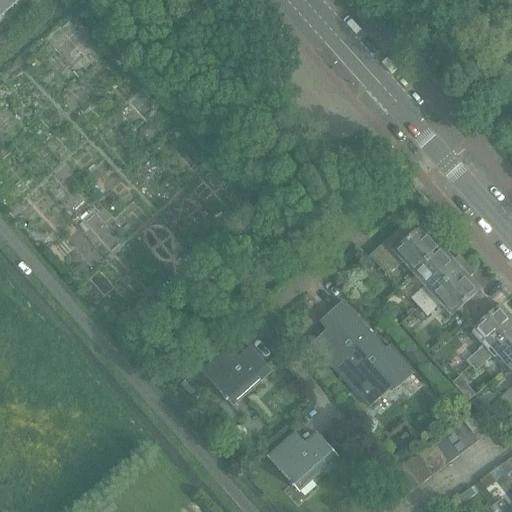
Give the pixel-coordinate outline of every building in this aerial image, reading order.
[(0,0),(0,17),(19,0),(0,0)] [(373,140),(372,138),(368,134),(362,139),(367,145),(373,140)] [(404,226),(370,257),(387,276),(403,262),(414,275),(443,249),(424,228),(414,237),(404,226)] [(443,249),(414,275),(426,287),(412,300),(419,308),(462,270),(443,249)] [(467,320),(486,303),(478,294),(481,292),(462,270),(419,308),(427,317),(441,304),(453,317),(459,312),(467,320)] [(386,351),(343,303),(330,315),(337,323),(312,345),(354,391),(359,387),(374,404),(394,387),(397,390),(415,374),(391,347),(386,351)] [(486,303),(467,320),(476,331),(495,314),(494,313),(486,303)] [(472,367),(511,330),(511,318),(501,306),(494,313),(495,314),(476,331),(485,341),(482,344),(484,347),(468,362),(472,367)] [(511,330),(472,367),(476,371),(493,357),(495,359),(499,356),(509,367),(511,364),(511,330)] [(223,355),(203,373),(233,407),(272,372),(252,349),(232,366),(223,355)] [(511,364),(509,367),(511,370),(511,389),(501,399),(505,404),(511,397),(511,364)] [(462,376),(453,384),(460,393),(467,386),(467,382),(462,376)] [(478,398),(472,404),(479,411),(485,405),(478,398)] [(483,428),(482,427),(473,415),(464,422),(473,435),(483,428)] [(473,435),(464,422),(454,430),(469,450),(479,442),(473,435)] [(445,437),(460,457),(469,450),(454,430),(445,437)] [(299,452),(289,440),(269,458),(292,484),(290,486),(294,489),(295,488),(299,493),(338,458),(318,435),(299,452)] [(450,464),(460,457),(445,437),(435,444),(450,464)] [(441,471),(450,464),(435,444),(426,451),(441,471)] [(406,447),(395,457),(404,466),(415,457),(406,447)] [(416,458),(431,478),(441,471),(426,451),(416,458)] [(386,458),(376,465),(385,478),(395,471),(386,458)] [(407,465),(422,486),(431,478),(416,458),(407,465)] [(511,471),(508,461),(499,468),(507,477),(511,472),(511,471)] [(397,472),(413,493),(422,486),(407,465),(397,472)] [(388,480),(403,500),(413,493),(397,472),(388,480)] [(489,476),(480,483),(485,490),(495,483),(489,476)] [(378,487),(393,507),(403,500),(388,480),(378,487)] [(369,494),(382,511),(386,511),(393,507),(378,487),(369,494)] [(471,489),(460,498),(465,504),(476,495),(471,489)] [(359,501),(367,511),(382,511),(369,494),(359,501)] [(104,498),(94,506),(99,511),(113,511),(115,511),(104,498)] [(367,511),(359,501),(348,510),(350,511),(367,511)] [(509,511),(502,501),(496,505),(501,511),(509,511)]
